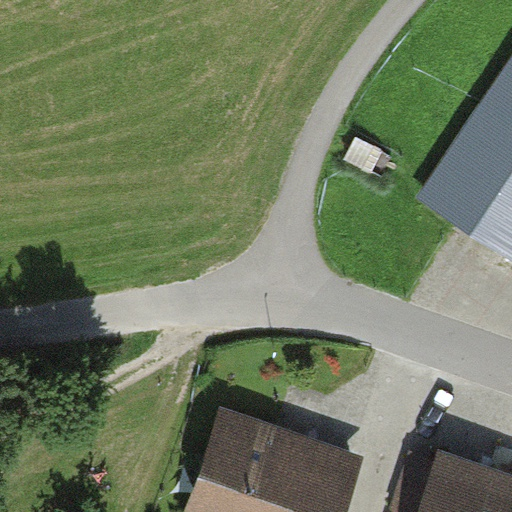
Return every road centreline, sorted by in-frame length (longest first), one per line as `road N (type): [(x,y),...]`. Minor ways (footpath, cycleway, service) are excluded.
road 1 (track): [(292,285),(0,438)]
road 2 (residential): [(408,0),(358,59),(324,128),(298,205),(292,285)]
road 3 (residential): [(292,285),(67,321),(0,323)]
road 4 (residential): [(511,365),(292,285)]
